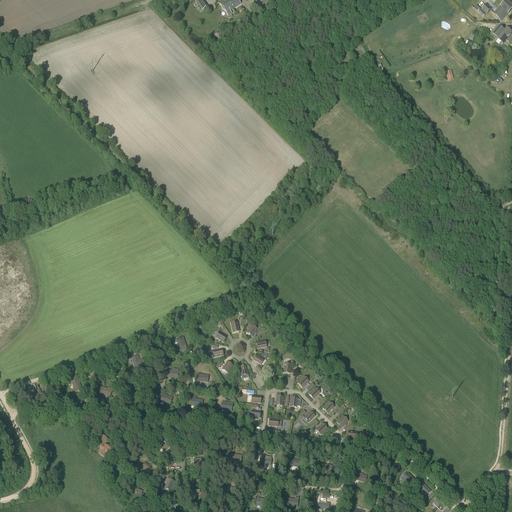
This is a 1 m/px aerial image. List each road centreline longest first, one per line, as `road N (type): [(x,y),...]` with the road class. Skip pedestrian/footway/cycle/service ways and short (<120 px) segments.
road 1 (track): [(3,408),(396,456),(457,510)]
road 2 (track): [(0,395),(63,371),(235,397)]
road 3 (track): [(462,505),(499,467),(511,308)]
road 4 (track): [(260,440),(267,390),(274,388),(299,392),(331,426),(338,449)]
road 5 (track): [(9,49),(153,0)]
road 6 (track): [(0,499),(24,491),(34,473),(0,395)]
road 7 (track): [(344,489),(264,477),(247,511)]
